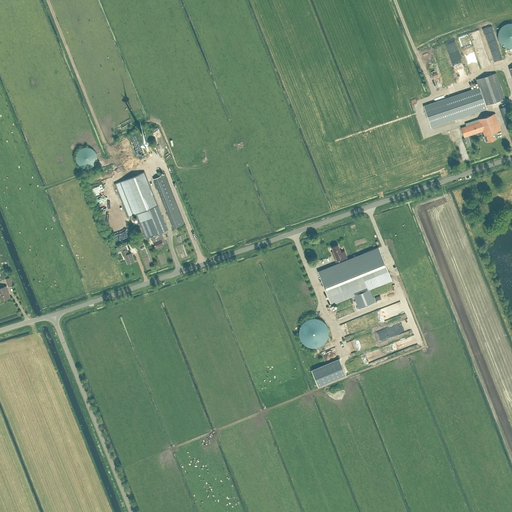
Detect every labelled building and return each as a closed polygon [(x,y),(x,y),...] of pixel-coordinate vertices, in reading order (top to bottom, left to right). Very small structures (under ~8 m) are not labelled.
[(498,32),(498,38),(501,44),(506,47),(511,48),(511,47),(511,22),(511,23),(506,23),(501,27),(498,32)] [(431,47),(434,56),(442,53),(439,44),(431,47)] [(438,62),(440,75),(450,74),(451,81),(457,80),(456,76),(461,75),(458,52),(448,53),(449,60),(438,62)] [(479,87),(445,98),(424,106),(431,127),(452,120),(487,108),(486,105),(505,99),(496,73),(477,79),(479,87)] [(429,80),(431,87),(440,84),(438,77),(429,80)] [(501,110),(505,129),(510,128),(506,109),(501,110)] [(461,128),(464,137),(483,131),(485,135),(484,135),(486,141),(487,142),(488,141),(488,142),(496,139),(494,133),(501,130),(495,113),(479,119),(480,122),(461,128)] [(96,163),(97,159),(98,156),(97,152),(95,149),(92,146),(88,145),(84,145),(80,146),(77,149),(75,152),(74,156),(75,159),(76,163),(79,166),(82,167),(86,168),(90,167),(93,166),(96,163)] [(122,147),(128,162),(135,160),(129,145),(122,147)] [(145,152),(150,151),(148,145),(140,146),(143,156),(146,156),(145,152)] [(164,239),(161,232),(168,229),(145,171),(114,183),(128,218),(137,214),(146,238),(152,236),(154,241),(153,241),(156,247),(163,244),(162,240),(164,239)] [(153,179),(173,229),(184,224),(164,175),(153,179)] [(341,252),(338,244),(331,247),(333,251),(331,251),(337,265),(317,272),(330,304),(353,295),(358,309),(374,302),(369,289),(391,280),(378,248),(348,260),(344,250),(341,252)] [(127,249),(121,251),(123,256),(124,255),(127,264),(134,261),(131,253),(128,254),(127,249)] [(0,287),(0,297),(1,300),(9,298),(6,286),(0,287)] [(402,303),(378,310),(382,321),(405,314),(402,303)] [(325,342),(328,337),(328,332),(327,327),(324,323),(320,320),(315,318),(310,318),(305,320),(301,324),(299,329),(298,334),(299,339),(302,343),(306,346),(311,348),(317,348),(321,346),(325,342)] [(347,335),(357,334),(356,326),(347,326),(347,335)] [(341,355),(315,366),(324,385),(349,373),(341,355)]
